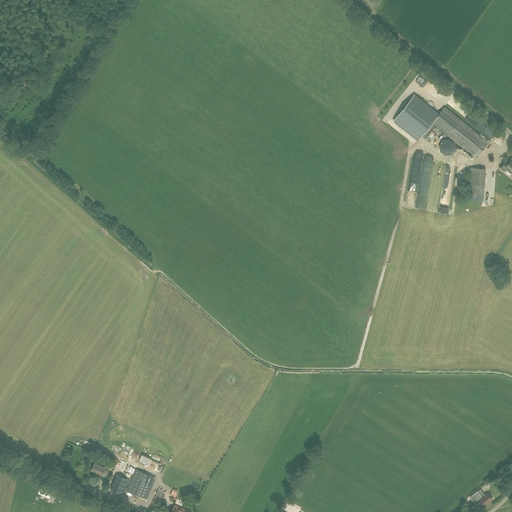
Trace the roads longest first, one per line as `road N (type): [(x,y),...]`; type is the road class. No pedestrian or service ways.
road 1 (residential): [(511,135),(344,0)]
road 2 (unclassified): [(0,453),(139,511)]
